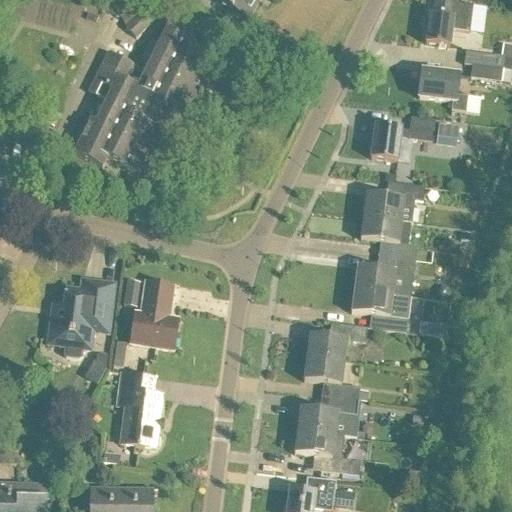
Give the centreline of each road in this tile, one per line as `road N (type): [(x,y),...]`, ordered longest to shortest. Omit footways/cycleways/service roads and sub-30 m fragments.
road 1 (residential): [(243,272),(379,0)]
road 2 (residential): [(211,511),(243,272)]
road 3 (residential): [(243,272),(56,226)]
